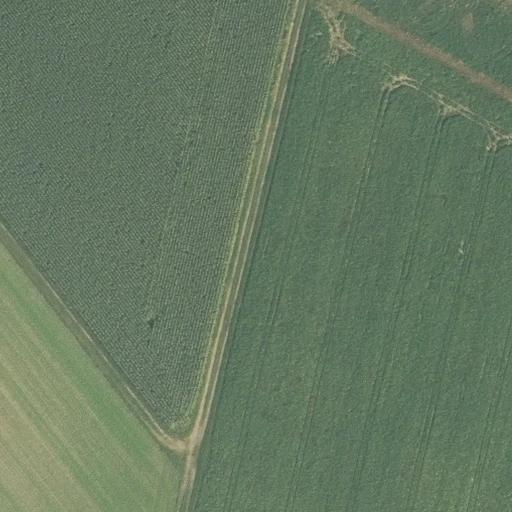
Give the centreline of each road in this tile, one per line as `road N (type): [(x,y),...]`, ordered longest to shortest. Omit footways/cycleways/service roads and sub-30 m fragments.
road 1 (track): [(188,474),(304,0)]
road 2 (track): [(0,234),(188,474)]
